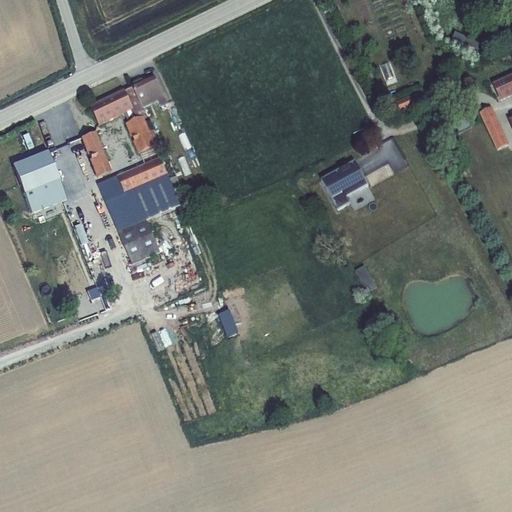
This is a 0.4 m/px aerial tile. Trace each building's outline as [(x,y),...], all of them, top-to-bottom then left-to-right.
[(451,43),(475,54),(480,45),(455,34),(451,43)] [(385,86),(396,83),(390,63),(380,66),(385,86)] [(511,75),(492,84),(500,102),(511,97),(511,119),(508,121),(511,128),(511,75)] [(154,77),(132,87),(132,89),(141,108),(142,108),(143,108),(158,101),(162,108),(168,105),(154,77)] [(132,89),(124,93),(132,111),(125,115),(129,123),(144,118),(145,117),(141,108),(132,89)] [(91,108),(99,127),(125,115),(132,111),(124,93),(91,108)] [(391,105),(396,117),(414,108),(409,97),(391,105)] [(508,146),(491,109),(480,114),(488,131),(478,136),(489,160),(500,155),(498,150),(508,146)] [(129,123),(126,125),(131,138),(133,138),(135,142),(133,143),(138,155),(139,154),(155,148),(156,147),(160,145),(153,130),(149,131),(144,118),(129,123)] [(111,172),(95,132),(80,138),(87,156),(89,155),(91,159),(89,160),(96,178),(111,172)] [(60,156),(65,154),(60,143),(55,145),(60,156)] [(406,170),(394,143),(358,159),(370,186),(406,170)] [(160,159),(155,148),(139,154),(144,165),(160,159)] [(62,188),(47,151),(12,165),(31,214),(76,196),(71,184),(62,188)] [(117,178),(100,185),(114,217),(151,201),(156,215),(180,205),(160,159),(144,165),(132,171),(131,169),(125,172),(126,174),(117,177),(117,178)] [(321,181),(338,211),(349,204),(346,198),(367,186),(354,162),(321,181)] [(177,197),(181,195),(177,185),(179,184),(176,177),(170,179),(177,197)] [(183,181),(184,188),(198,185),(197,178),(183,181)] [(132,266),(160,254),(146,220),(118,232),(132,266)] [(356,272),(368,294),(377,289),(364,268),(356,272)]
